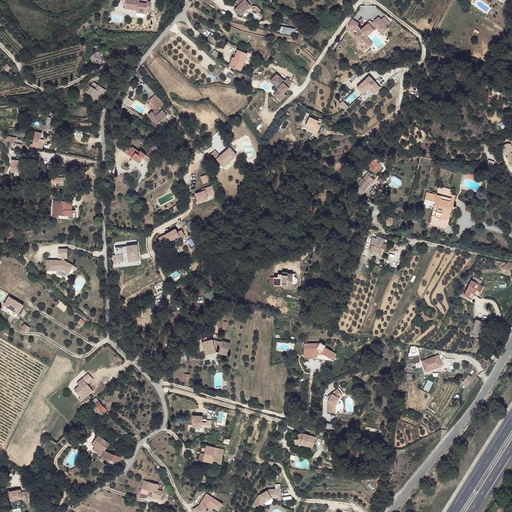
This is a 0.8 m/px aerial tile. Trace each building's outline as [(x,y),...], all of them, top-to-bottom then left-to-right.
[(136,0),(125,0),(124,8),(137,10),(137,12),(145,14),(146,10),(150,11),(151,2),(147,1),(147,3),(139,2),(136,2),(136,0)] [(251,5),(245,0),(235,0),(238,3),(240,5),(238,6),(235,9),(241,15),(250,6),(251,5)] [(384,16),(380,19),(385,26),(389,22),(384,16)] [(360,30),(358,27),(356,26),(358,24),(352,20),(347,26),(357,32),(356,37),(359,37),(360,40),(365,41),(365,36),(374,29),(373,28),(378,24),(379,26),(382,25),(383,26),(381,28),(384,32),(388,29),(385,26),(380,19),(378,17),(372,22),(369,24),(368,23),(360,30)] [(363,46),(366,49),(372,44),(367,38),(376,28),(381,34),(384,32),(381,28),(383,26),(382,25),(379,26),(378,24),(373,28),(374,29),(365,36),(365,41),(360,40),(359,37),(356,37),(357,32),(354,35),(363,46)] [(293,34),(295,28),(279,25),(278,32),(293,34)] [(207,39),(215,44),(217,39),(213,36),(210,35),(207,39)] [(247,53),(238,49),(235,58),(231,67),(241,71),(247,53)] [(214,50),(211,54),(217,58),(220,54),(214,50)] [(102,62),(100,51),(94,52),(92,55),(91,57),(92,64),(97,63),(102,62)] [(276,73),(272,78),(277,83),(275,85),(278,88),(276,91),(279,94),(276,97),(280,101),(286,95),(284,93),(288,87),(288,86),(292,81),(287,77),(284,80),(276,73)] [(368,76),(356,87),(364,95),(370,89),(373,93),(379,87),(368,76)] [(105,89),(94,82),(87,92),(98,99),(105,89)] [(129,94),(127,93),(121,101),(130,107),(134,101),(128,97),(129,94)] [(164,103),(158,97),(155,94),(153,97),(149,100),(149,102),(147,104),(154,111),(152,112),(152,111),(148,114),(157,124),(167,115),(160,107),(164,103)] [(319,121),(309,117),(305,126),(308,127),(308,129),(317,133),(321,125),(318,123),(319,121)] [(37,148),(39,138),(34,137),(33,144),(31,143),(30,146),(33,147),(37,148)] [(132,148),(125,143),(121,150),(127,154),(132,148)] [(160,149),(154,144),(150,150),(154,154),(155,155),(160,149)] [(511,149),(511,147),(511,145),(503,149),(505,154),(507,154),(508,157),(511,155),(510,151),(511,149)] [(140,151),(133,146),(132,148),(127,154),(140,163),(143,158),(148,162),(154,154),(150,150),(149,150),(148,151),(146,154),(145,153),(141,150),(140,151)] [(237,157),(230,148),(220,157),(215,151),(209,156),(217,165),(219,164),(223,168),(237,157)] [(22,160),(12,159),(11,171),(15,171),(19,172),(19,168),(22,168),(22,160)] [(376,161),(374,159),(368,165),(373,170),(379,164),(376,161)] [(53,165),(42,165),(43,176),(50,174),(53,172),(53,165)] [(374,180),(370,177),(372,174),(368,171),(363,179),(360,177),(359,178),(360,179),(356,185),(364,191),(369,184),(370,185),(374,180)] [(209,187),(208,180),(201,181),(202,189),(209,187)] [(451,189),(439,186),(437,194),(436,194),(436,193),(432,192),(432,193),(427,192),(425,199),(435,201),(434,206),(438,207),(435,217),(431,216),(429,225),(447,230),(449,220),(447,220),(450,208),(451,201),(452,194),(450,194),(450,192),(450,191),(451,189)] [(199,197),(192,198),(194,206),(204,204),(203,202),(211,200),(210,192),(202,194),(202,196),(199,197)] [(69,201),(69,197),(64,197),(64,201),(53,200),(52,217),(58,217),(59,215),(69,215),(73,216),(73,213),(74,210),(72,210),(72,201),(69,201)] [(435,201),(425,199),(423,207),(428,208),(429,205),(434,206),(435,201)] [(394,218),(387,216),(384,227),(391,229),(394,218)] [(14,229),(7,230),(8,240),(18,240),(18,232),(14,232),(14,229)] [(176,229),(158,240),(163,247),(179,236),(181,238),(185,236),(181,230),(178,232),(176,229)] [(385,239),(378,236),(377,238),(373,237),(372,238),(370,244),(372,244),(370,250),(383,255),(385,249),(380,248),(383,242),(384,242),(385,239)] [(136,244),(115,247),(116,255),(114,255),(115,262),(121,261),(122,258),(121,253),(128,252),(129,260),(139,259),(136,244)] [(67,257),(67,249),(58,249),(58,257),(62,257),(65,257),(67,257)] [(359,274),(365,256),(361,255),(355,273),(359,274)] [(57,260),(47,260),(47,270),(58,270),(57,269),(63,269),(69,273),(73,265),(65,260),(62,260),(57,260)] [(511,265),(511,262),(508,262),(502,267),(500,272),(508,275),(511,265)] [(293,273),(288,273),(288,275),(282,275),(282,274),(278,274),(278,276),(274,276),(273,285),(284,285),(292,286),(292,283),(293,273)] [(482,281),(474,276),(472,279),(480,284),(482,281)] [(483,286),(480,284),(472,279),(464,294),(475,301),(483,286)] [(16,318),(24,305),(9,296),(1,309),(16,318)] [(66,311),(69,306),(62,301),(59,306),(66,311)] [(478,334),(482,321),(476,319),(472,332),(478,334)] [(30,327),(24,323),(21,328),(27,331),(30,327)] [(213,339),(213,338),(208,340),(202,341),(204,349),(209,348),(210,350),(215,348),(215,346),(220,347),(219,352),(227,354),(230,343),(222,341),(222,342),(221,343),(213,341),(213,339)] [(319,343),(304,343),(304,355),(317,354),(317,352),(320,352),(324,354),(329,357),(333,351),(325,346),(326,345),(320,342),(319,343)] [(93,391),(87,384),(93,379),(88,373),(82,378),(84,380),(74,389),(81,397),(83,399),(90,393),(91,393),(93,391)] [(473,378),(468,374),(462,382),(467,386),(473,378)] [(344,394),(339,387),(332,393),(328,401),(327,412),(333,412),(334,409),(336,404),(340,397),(341,394),(342,395),(344,394)] [(103,406),(96,397),(92,401),(96,405),(100,410),(101,411),(104,413),(107,410),(104,406),(103,406)] [(100,410),(96,405),(90,411),(95,417),(97,415),(101,411),(100,410)] [(202,415),(192,415),(192,426),(202,427),(202,422),(202,415)] [(316,437),(303,433),(302,436),(298,437),(298,439),(294,440),(295,444),(300,443),(313,448),(316,437)] [(110,444),(98,435),(95,439),(92,444),(95,446),(100,449),(98,453),(102,456),(104,450),(105,450),(110,444)] [(224,449),(206,445),(205,453),(203,461),(221,464),(224,449)] [(105,450),(104,450),(102,456),(102,458),(110,461),(111,458),(117,461),(119,456),(105,450)] [(81,464),(70,471),(74,473),(83,468),(81,464)] [(157,484),(144,480),(142,488),(149,490),(152,491),(151,496),(161,499),(164,485),(166,484),(163,480),(162,478),(157,484)] [(259,511),(261,511),(262,511),(267,505),(272,501),(281,501),(281,497),(280,488),(269,489),(258,496),(252,506),(259,511)] [(21,490),(9,492),(11,500),(22,498),(22,500),(26,499),(25,492),(21,493),(21,490)] [(217,511),(222,503),(204,492),(192,511),(208,511),(211,507),(217,511)]
